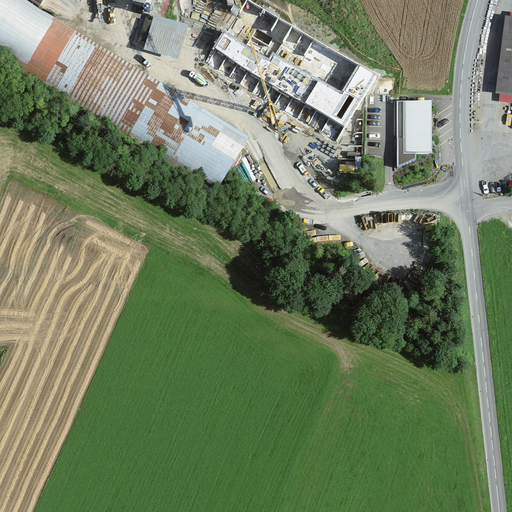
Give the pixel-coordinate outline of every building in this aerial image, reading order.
[(247,142),(13,0),(0,0),(0,55),(218,189),(247,142)] [(42,9),(47,0),(33,0),(32,3),(42,9)] [(136,0),(135,12),(147,13),(148,0),(136,0)] [(211,36),(155,19),(146,51),(201,68),(211,36)] [(511,20),(507,20),(497,95),(511,96),(511,20)] [(428,103),(395,103),(396,155),(429,154),(428,103)] [(419,254),(412,278),(422,281),(430,257),(419,254)]
